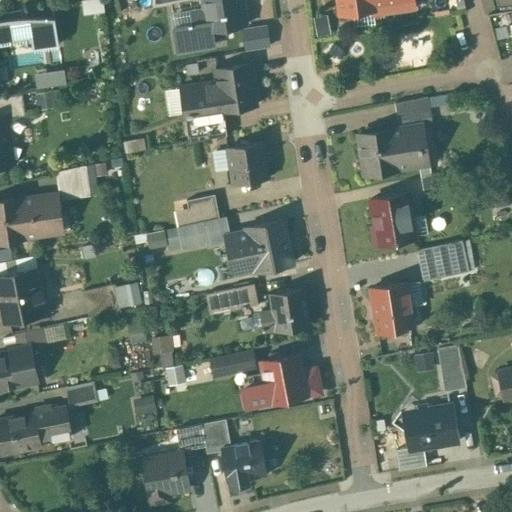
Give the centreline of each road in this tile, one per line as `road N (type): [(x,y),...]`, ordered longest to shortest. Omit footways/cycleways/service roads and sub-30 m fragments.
road 1 (residential): [(365,499),(308,104)]
road 2 (residential): [(308,104),(488,70)]
road 3 (residential): [(365,499),(511,472)]
